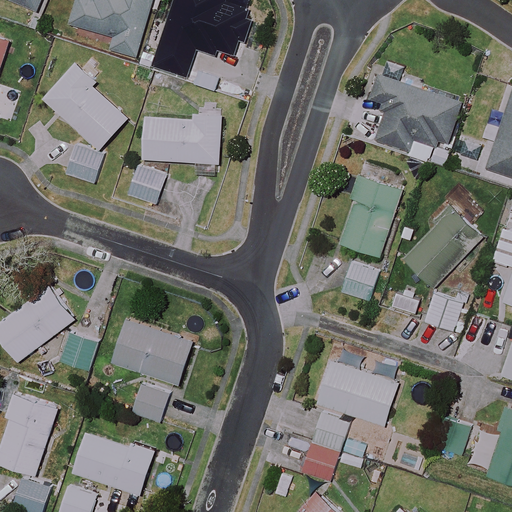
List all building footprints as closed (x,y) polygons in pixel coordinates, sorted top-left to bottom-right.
[(15,0),(41,10),(45,0),(15,0)] [(152,0),(97,0),(97,1),(92,0),(78,0),(72,24),(116,37),(112,49),(140,57),(153,12),(149,11),(152,0)] [(235,56),(239,45),(251,11),(226,2),(226,0),(180,0),(157,68),(192,80),(202,51),(217,57),(219,51),(235,56)] [(0,77),(12,41),(0,37),(0,77)] [(99,80),(79,62),(47,98),(104,148),(131,117),(95,85),(99,80)] [(463,102),(379,75),(371,100),(390,106),(379,141),(411,152),(415,140),(447,151),(463,102)] [(511,101),(489,167),(511,175),(511,101)] [(225,115),(196,113),(195,118),(149,115),(146,157),(222,163),(225,115)] [(106,155),(79,145),(69,172),(96,182),(106,155)] [(170,173),(141,163),(130,194),(160,204),(170,173)] [(405,189),(360,175),(354,196),(357,197),(343,243),(385,256),(405,189)] [(484,235),(452,206),(406,257),(438,286),(484,235)] [(381,271),(353,262),(344,289),(373,298),(381,271)] [(78,317),(51,283),(0,323),(0,331),(22,360),(78,317)] [(472,307),(437,294),(428,319),(463,332),(472,307)] [(196,341),(129,320),(116,361),(182,383),(196,341)] [(101,342),(72,332),(63,359),(92,369),(101,342)] [(399,365),(346,348),(342,361),(333,358),(319,404),(388,426),(403,381),(395,378),(399,365)] [(173,392),(146,383),(137,411),(163,420),(173,392)] [(60,406),(18,394),(0,456),(0,461),(40,473),(60,406)] [(511,406),(508,405),(499,432),(484,427),(473,461),(492,467),(490,473),(511,480),(511,406)] [(323,409),(314,441),(343,450),(353,418),(323,409)] [(481,425),(446,414),(436,443),(471,455),(481,425)] [(133,445),(90,431),(77,470),(143,493),(158,450),(134,442),(133,445)] [(343,450),(314,441),(305,470),(334,479),(343,450)] [(426,454),(402,448),(398,465),(421,471),(426,454)] [(45,511),(53,486),(26,477),(17,504),(41,511),(45,511)] [(93,511),(100,495),(71,485),(61,511),(93,511)] [(342,511),(322,493),(303,511),(342,511)]
